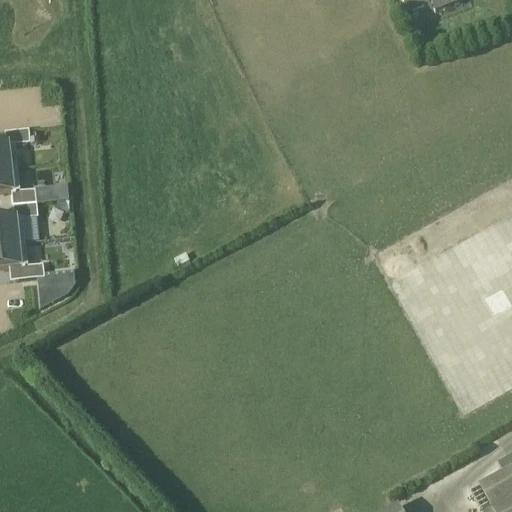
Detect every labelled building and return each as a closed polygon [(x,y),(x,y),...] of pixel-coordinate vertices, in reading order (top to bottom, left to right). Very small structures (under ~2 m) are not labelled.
[(400,0),(407,15),(431,5),(435,16),(463,5),(461,0),(400,0)] [(3,135),(5,149),(12,148),(29,146),(27,133),(3,135)] [(0,149),(0,173),(15,171),(12,148),(5,149),(0,149)] [(0,196),(10,196),(17,195),(15,171),(0,173),(0,196)] [(10,196),(11,210),(35,207),(34,193),(17,195),(10,196)] [(35,207),(11,210),(13,223),(20,223),(37,221),(35,207)] [(0,224),(0,248),(23,246),(20,223),(13,223),(0,224)] [(0,272),(8,271),(17,271),(25,270),(23,246),(0,248),(0,272)] [(17,271),(19,284),(43,281),(42,268),(25,270),(17,271)] [(498,281),(427,316),(474,411),(496,401),(504,418),(511,413),(511,384),(500,361),(511,355),(511,285),(503,290),(498,281)] [(67,299),(73,290),(37,293),(39,313),(67,299)] [(487,511),(511,511),(511,460),(497,469),(503,481),(478,495),(487,511)]
